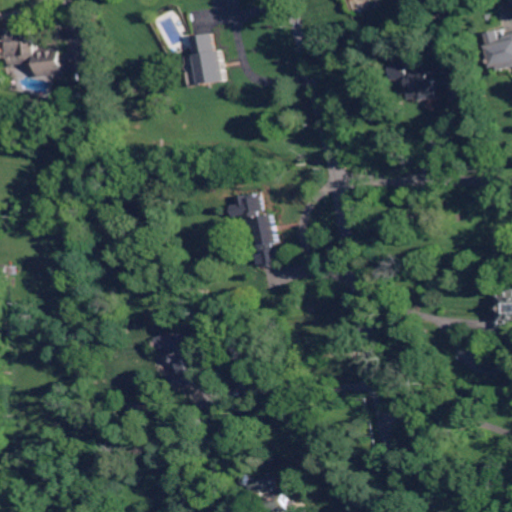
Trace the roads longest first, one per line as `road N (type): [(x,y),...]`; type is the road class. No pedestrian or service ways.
road 1 (residential): [(406,511),(293,0)]
road 2 (residential): [(337,176),(511,180)]
